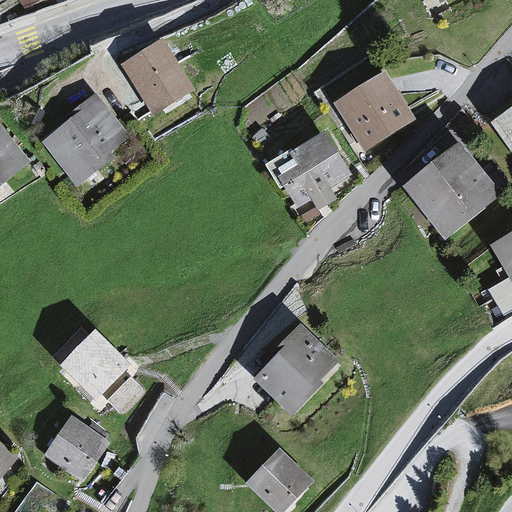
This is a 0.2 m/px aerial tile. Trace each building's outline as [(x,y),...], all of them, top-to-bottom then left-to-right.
[(441,0),(446,10),(466,0),(441,0)] [(162,42),(120,67),(151,118),(193,93),(162,42)] [(383,73),(333,106),(365,154),(415,120),(383,73)] [(97,102),(41,146),(77,192),(133,147),(97,102)] [(511,109),(491,124),(511,154),(511,109)] [(0,132),(0,191),(29,168),(0,132)] [(327,138),(273,167),(296,209),(350,179),(327,138)] [(459,146),(403,191),(444,243),(500,198),(459,146)] [(511,232),(488,247),(511,287),(511,232)] [(300,329),(251,380),(288,416),(338,365),(300,329)] [(103,336),(67,372),(102,407),(137,370),(103,336)] [(70,419),(43,458),(82,484),(108,444),(70,419)] [(0,447),(0,484),(18,462),(0,447)] [(279,452),(245,487),(271,511),(283,511),(311,482),(279,452)]
